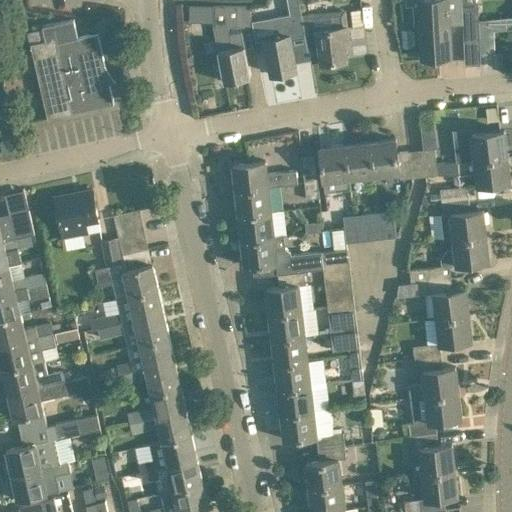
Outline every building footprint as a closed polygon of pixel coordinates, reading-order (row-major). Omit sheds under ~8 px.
[(463,4),(462,0),(406,0),(407,5),(426,4),(427,24),(421,24),(423,57),(450,55),(449,23),(463,23),(463,21),(462,4),(463,4)] [(206,4),(194,3),(190,3),(190,20),(206,20),(214,20),(214,4),(206,4)] [(242,29),(241,29),(230,32),(229,26),(241,26),(253,26),(249,3),(234,3),(214,4),(214,20),(214,24),(224,80),(251,75),(247,56),(242,29)] [(318,27),(319,41),(321,61),(347,58),(345,41),(350,40),(348,24),(346,24),(344,10),(332,12),(334,26),(318,27)] [(305,32),(301,11),(292,13),(274,16),(262,18),(266,37),(264,37),(268,52),(271,72),(297,67),(293,47),(291,34),(305,32)] [(43,25),(46,39),(31,42),(45,103),(48,114),(48,116),(72,111),(114,102),(110,82),(106,68),(106,64),(98,32),(78,36),(74,18),(43,25)] [(480,39),(479,20),(463,21),(463,23),(464,40),(480,39)] [(499,119),(498,105),(486,106),(488,120),(499,119)] [(473,141),(455,144),(457,160),(463,159),(475,157),(508,154),(507,152),(505,129),(500,129),(474,132),(472,132),(473,141)] [(282,156),(299,157),(300,132),(284,131),(282,156)] [(411,149),(410,149),(398,151),(396,137),(372,140),(376,172),(401,169),(402,177),(415,176),(411,149)] [(346,143),(350,175),(376,172),(372,140),(346,143)] [(320,146),(324,179),(326,191),(350,188),(349,176),(350,175),(346,143),(320,146)] [(423,148),(427,174),(439,173),(435,146),(425,147),(423,148)] [(302,155),(305,180),(318,179),(315,153),(302,155)] [(463,159),(457,160),(459,173),(466,172),(477,171),(478,183),(511,180),(508,154),(475,157),(463,159)] [(234,163),(237,190),(269,186),(298,182),(297,168),(267,171),(266,159),(234,163)] [(318,179),(305,180),(307,198),(319,196),(318,179)] [(440,187),(441,189),(442,199),(469,197),(467,185),(467,184),(447,187),(440,187)] [(237,190),(240,215),(272,211),(269,186),(237,190)] [(0,240),(35,232),(24,188),(5,193),(9,212),(0,213),(0,240)] [(86,220),(99,218),(97,208),(93,188),(79,191),(80,195),(56,199),(60,219),(63,235),(88,231),(86,220)] [(470,209),(469,197),(442,199),(444,212),(441,212),(444,239),(454,238),(486,234),(483,208),(470,209)] [(141,221),(139,209),(138,208),(114,213),(117,226),(141,221)] [(381,210),(385,237),(397,236),(393,209),(381,210)] [(385,237),(381,210),(370,212),(373,239),(385,237)] [(275,236),(272,211),(240,215),(243,240),(275,236)] [(373,239),(370,212),(358,213),(361,240),(373,239)] [(347,242),(361,240),(358,213),(343,215),(345,227),(347,242)] [(323,230),(322,219),(305,221),(306,231),(323,230)] [(117,226),(119,233),(119,235),(120,239),(144,234),(143,227),(141,221),(117,226)] [(306,270),(324,268),(323,263),(351,259),(350,247),(348,248),(347,242),(345,227),(345,228),(332,229),(334,246),(336,249),(323,251),(323,249),(290,253),(290,251),(285,246),(276,247),(275,236),(243,240),(244,253),(245,264),(253,263),(277,260),(279,273),(306,270)] [(0,266),(10,264),(7,250),(33,244),(33,241),(36,240),(35,232),(0,240),(0,266)] [(123,253),(147,247),(144,234),(120,239),(123,253)] [(426,279),(451,276),(450,263),(489,259),(486,234),(454,238),(455,246),(448,247),(441,257),(442,264),(410,268),(411,280),(426,279)] [(101,239),(106,265),(125,260),(123,253),(120,239),(119,235),(103,239),(101,239)] [(113,282),(117,297),(159,287),(153,262),(151,262),(147,247),(123,253),(125,260),(106,265),(95,267),(99,281),(99,285),(113,282)] [(353,272),(351,259),(323,263),(324,268),(325,276),(353,272)] [(0,266),(0,291),(46,281),(44,271),(13,278),(10,264),(0,266)] [(99,281),(95,267),(89,269),(92,283),(99,281)] [(308,282),(306,270),(279,273),(280,285),(267,287),(270,313),(302,309),(299,283),(308,282)] [(353,272),(325,276),(327,288),(354,285),(353,272)] [(451,276),(426,279),(427,292),(435,291),(438,316),(469,313),(466,287),(453,288),(451,276)] [(49,294),(46,281),(0,291),(0,317),(22,312),(18,298),(29,296),(29,299),(49,294)] [(328,299),(356,296),(354,285),(327,288),(328,299)] [(93,328),(99,327),(122,322),(165,312),(159,287),(117,297),(120,311),(90,318),(93,328)] [(356,296),(328,299),(330,313),(357,309),(356,296)] [(270,313),(273,338),(305,334),(302,309),(270,313)] [(330,313),(331,325),(359,322),(357,309),(330,313)] [(0,317),(0,343),(53,332),(53,330),(52,323),(51,320),(36,323),(36,324),(25,327),(22,312),(0,317)] [(101,337),(137,328),(140,343),(170,336),(165,312),(122,322),(99,327),(101,337)] [(438,316),(440,342),(472,338),(469,313),(438,316)] [(52,323),(54,330),(62,328),(60,321),(52,323)] [(359,322),(331,325),(333,336),(333,338),(360,334),(359,322)] [(77,326),(66,329),(55,331),(58,341),(68,338),(80,335),(79,332),(77,326)] [(56,344),(53,332),(0,343),(0,354),(3,367),(45,359),(42,347),(56,344)] [(273,338),(276,363),(308,359),(305,334),(273,338)] [(360,334),(333,338),(334,343),(335,350),(349,348),(350,354),(362,353),(360,334)] [(146,367),(176,361),(170,336),(140,343),(128,346),(131,359),(116,363),(117,365),(119,373),(119,374),(135,370),(146,367)] [(440,342),(427,343),(415,344),(416,357),(442,354),(440,342)] [(362,353),(350,354),(352,371),(364,369),(362,353)] [(411,396),(421,394),(459,390),(456,365),(443,366),(442,354),(416,357),(417,369),(424,368),(425,381),(409,383),(411,396)] [(348,357),(324,359),(325,374),(338,373),(338,377),(349,376),(348,357)] [(3,367),(9,393),(65,380),(62,368),(47,371),(45,359),(3,367)] [(311,384),(308,359),(276,363),(279,388),(311,384)] [(146,367),(152,393),(181,386),(176,361),(146,367)] [(137,380),(135,370),(119,374),(121,384),(137,380)] [(365,378),(353,379),(354,394),(366,393),(365,378)] [(22,431),(47,425),(48,425),(45,410),(42,398),(67,393),(65,380),(9,393),(15,417),(19,416),(22,431)] [(279,388),(282,412),(314,408),(311,384),(279,388)] [(152,393),(155,405),(157,416),(187,409),(181,386),(152,393)] [(409,422),(410,435),(437,431),(436,419),(462,416),(459,390),(421,394),(411,396),(412,408),(427,406),(428,419),(409,422)] [(314,408),(282,412),(285,438),(317,434),(318,446),(344,443),(342,429),(333,430),(331,406),(314,408)] [(127,411),(130,423),(146,419),(144,407),(127,411)] [(163,440),(192,434),(187,409),(157,416),(160,427),(163,439),(163,440)] [(146,419),(130,423),(132,433),(149,429),(146,419)] [(57,423),(48,425),(47,425),(22,431),(25,443),(7,447),(12,473),(69,461),(68,459),(60,461),(58,451),(55,438),(61,437),(57,423)] [(375,428),(375,430),(375,433),(379,436),(384,436),(387,432),(386,427),(384,425),(383,424),(378,425),(375,428)] [(410,435),(412,447),(414,472),(423,472),(455,468),(452,442),(439,444),(437,431),(410,435)] [(140,470),(157,467),(168,465),(198,458),(192,434),(163,440),(163,439),(150,442),(153,458),(138,461),(140,470)] [(307,460),(310,486),(342,482),(338,456),(346,455),(344,443),(318,446),(320,459),(307,460)] [(107,468),(104,455),(93,457),(96,470),(107,468)] [(174,490),(204,483),(198,458),(168,465),(174,489),(174,490)] [(69,461),(12,473),(18,497),(61,488),(57,473),(71,470),(69,461)] [(159,478),(157,467),(140,470),(143,481),(159,478)] [(405,499),(407,511),(446,507),(445,495),(458,493),(455,468),(423,472),(426,497),(405,499)] [(366,479),(369,504),(379,503),(376,478),(366,479)] [(345,508),(342,482),(310,486),(313,511),(345,508)] [(151,509),(151,511),(187,511),(209,507),(204,483),(174,490),(161,492),(164,506),(151,509)] [(106,494),(104,484),(95,486),(97,496),(106,494)] [(86,503),(96,501),(93,486),(83,488),(86,503)] [(58,511),(55,498),(44,500),(46,511),(58,511)] [(20,511),(46,511),(44,500),(20,506),(20,511)] [(108,511),(106,500),(96,502),(98,511),(108,511)] [(98,511),(96,502),(86,504),(88,511),(98,511)] [(369,504),(369,511),(379,511),(379,503),(369,504)]
